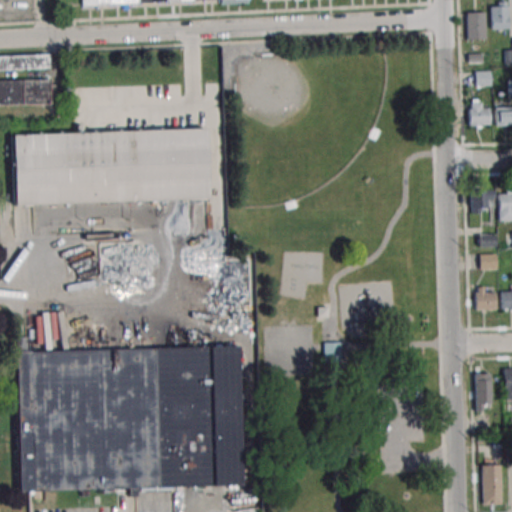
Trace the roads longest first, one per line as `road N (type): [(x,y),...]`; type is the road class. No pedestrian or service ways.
road 1 (residential): [(460,511),(444,0)]
road 2 (residential): [(0,40),(445,18)]
